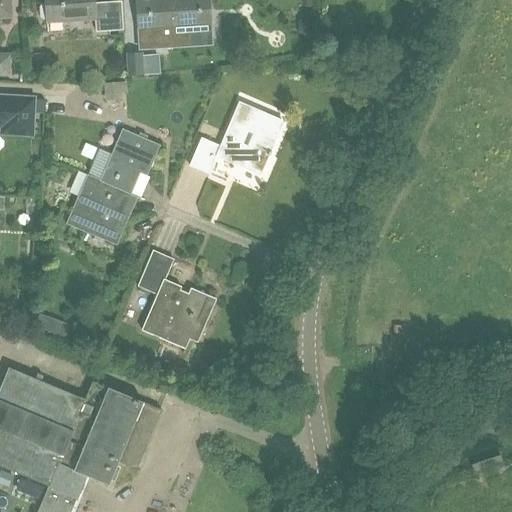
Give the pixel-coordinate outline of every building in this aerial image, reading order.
[(9,58),(0,57),(0,20),(12,20),(10,0),(0,0),(0,74),(8,75),(9,58)] [(96,34),(111,33),(109,3),(95,4),(94,0),(45,0),(46,5),(42,5),(39,8),(40,18),(43,21),(47,21),(47,23),(95,20),(96,34)] [(136,0),(138,31),(139,50),(186,47),(185,28),(199,27),(211,26),(210,13),(208,0),(136,0)] [(157,59),(157,57),(139,58),(138,54),(126,55),(128,78),(158,75),(157,59)] [(0,126),(3,126),(3,132),(31,133),(33,99),(0,97),(0,126)] [(202,139),(190,167),(211,176),(218,158),(235,165),(236,161),(245,165),(243,169),(261,176),(283,123),(239,104),(221,147),(202,139)] [(125,126),(101,181),(131,195),(140,173),(147,176),(162,142),(148,136),(149,133),(142,130),(140,133),(125,126)] [(88,176),(67,225),(80,230),(96,237),(95,240),(102,243),(103,240),(117,246),(138,198),(131,195),(101,181),(88,176)] [(175,260),(153,251),(137,288),(141,289),(139,292),(149,296),(150,293),(157,296),(142,331),(186,350),(190,340),(198,344),(217,300),(191,289),(189,295),(181,291),(182,288),(166,281),(175,260)] [(9,368),(0,389),(0,466),(48,487),(37,511),(74,511),(89,478),(109,486),(118,463),(137,470),(161,411),(108,388),(92,382),(85,400),(9,368)] [(173,460),(184,464),(190,441),(180,438),(173,460)] [(2,472),(0,477),(0,481),(8,485),(12,476),(2,472)] [(32,492),(33,496),(39,498),(43,486),(36,483),(32,492)]
